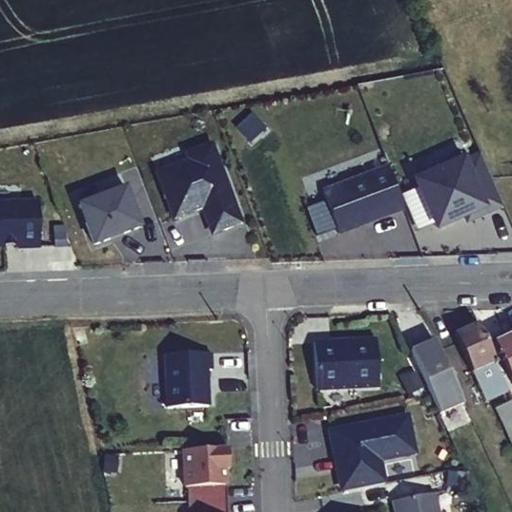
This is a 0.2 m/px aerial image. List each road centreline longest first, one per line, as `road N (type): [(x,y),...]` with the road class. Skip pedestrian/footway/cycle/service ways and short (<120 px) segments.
road 1 (tertiary): [(0,297),(268,286)]
road 2 (tertiary): [(268,286),(511,278)]
road 3 (residential): [(268,286),(277,511)]
